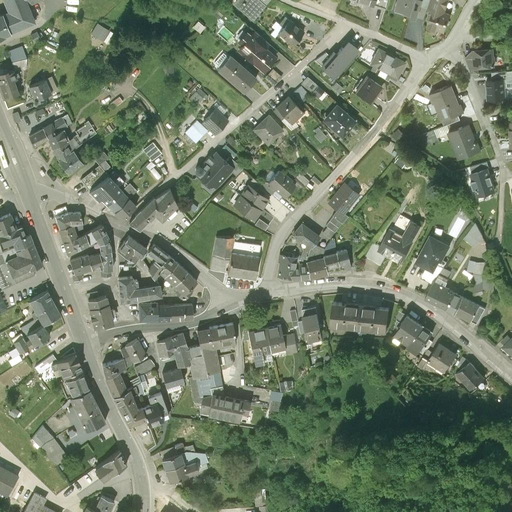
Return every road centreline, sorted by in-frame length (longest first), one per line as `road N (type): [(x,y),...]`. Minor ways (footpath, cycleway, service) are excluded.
road 1 (residential): [(270,293),(284,230),(363,146),(425,62)]
road 2 (residential): [(270,293),(334,285),(408,299),(450,324),(511,383)]
road 3 (secondary): [(82,342),(137,463),(143,511)]
road 4 (residential): [(180,170),(301,65)]
road 5 (residential): [(227,301),(175,252),(123,225)]
road 6 (residential): [(502,165),(451,46)]
